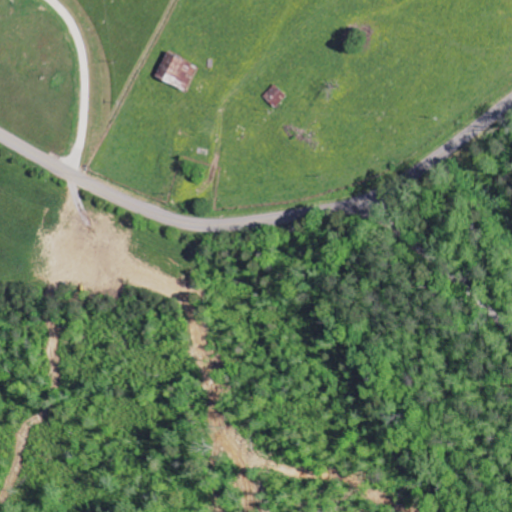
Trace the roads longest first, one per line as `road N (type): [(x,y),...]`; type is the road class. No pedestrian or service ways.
road 1 (tertiary): [(511,100),(373,196),(268,223),(162,216),(0,134)]
road 2 (residential): [(511,330),(358,201)]
